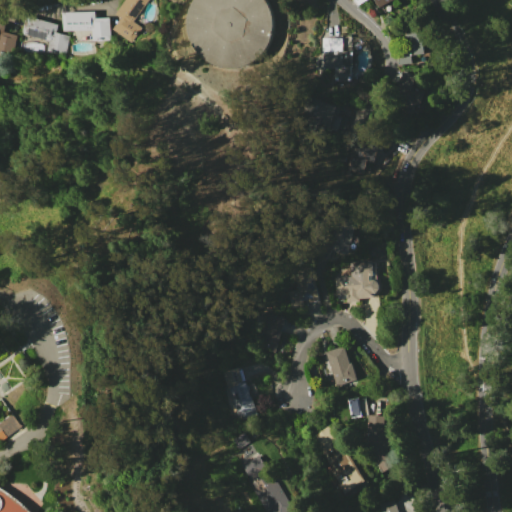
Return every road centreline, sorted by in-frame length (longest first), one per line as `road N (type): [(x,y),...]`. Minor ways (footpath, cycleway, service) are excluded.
road 1 (tertiary): [(444,511),(415,397),(402,212),(407,168),(459,107),(469,82),(440,0)]
road 2 (residential): [(4,0),(349,5),(391,37),(394,85),(380,107)]
road 3 (track): [(160,74),(192,86),(215,112),(236,159),(232,196),(170,320)]
road 4 (residential): [(511,251),(484,394),(494,511)]
road 5 (residential): [(411,363),(389,362),(352,322),(330,317),(308,338),(296,395)]
road 6 (track): [(0,82),(160,74)]
